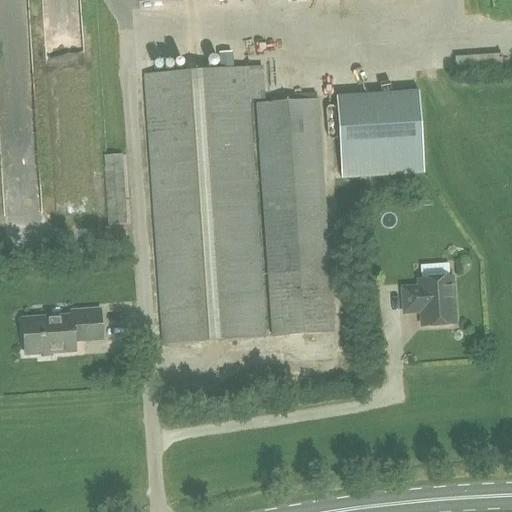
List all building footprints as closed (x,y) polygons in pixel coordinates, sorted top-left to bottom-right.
[(264,337),(253,161),(249,100),(266,99),(264,67),(246,67),(144,74),(162,344),(264,337)] [(342,86),(343,108),(420,105),(419,83),(342,86)] [(334,333),(318,100),(257,104),(273,337),(334,333)] [(421,105),(341,110),(345,169),(425,164),(421,105)] [(126,225),(121,161),(121,153),(104,154),(108,226),(126,225)] [(403,290),(404,314),(405,315),(421,314),(422,328),(456,326),(453,279),(419,281),(420,289),(403,290)] [(74,340),(102,339),(100,309),(71,311),(71,316),(22,319),(24,354),(75,350),(74,340)]
